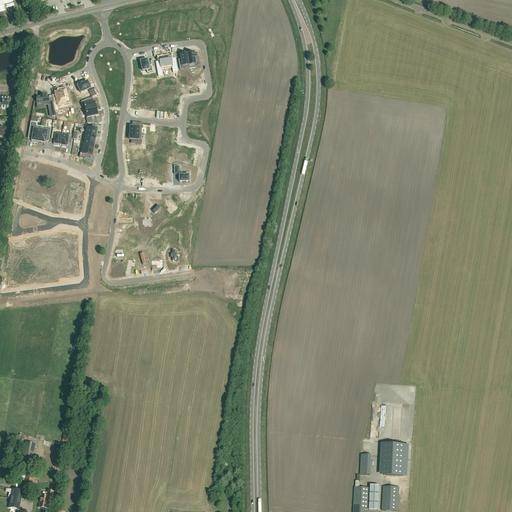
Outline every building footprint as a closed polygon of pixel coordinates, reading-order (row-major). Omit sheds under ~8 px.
[(0,0),(0,15),(6,14),(5,7),(13,5),(12,0),(0,0)] [(193,54),(187,55),(188,66),(194,65),(195,67),(200,67),(198,58),(194,59),(194,58),(193,54)] [(181,61),(178,62),(179,70),(183,69),(182,67),(188,66),(187,55),(180,56),(181,60),(181,61)] [(170,57),(164,58),(166,68),(172,67),(173,73),(178,73),(175,60),(174,60),(174,61),(171,61),(170,57)] [(156,64),(155,64),(158,77),(162,77),(161,69),(166,68),(164,58),(159,59),(159,63),(156,64)] [(147,73),(153,72),(151,66),(148,67),(147,60),(144,61),(144,60),(140,61),(142,72),(146,71),(147,73)] [(193,79),(187,80),(189,92),(195,91),(193,79)] [(187,80),(181,81),(183,93),(189,92),(187,80)] [(178,86),(171,87),(178,94),(183,93),(181,81),(177,82),(178,86)] [(77,87),(80,94),(87,91),(89,96),(96,93),(92,85),(88,87),(87,84),(86,83),(81,85),(80,84),(76,86),(77,87)] [(166,94),(166,97),(177,98),(178,94),(171,87),(170,94),(166,94)] [(56,102),(53,103),(55,111),(59,110),(59,109),(58,105),(69,102),(66,93),(65,93),(65,91),(60,92),(61,93),(56,94),(57,99),(55,100),(56,102)] [(40,98),(36,98),(37,104),(43,103),(43,105),(47,104),(47,106),(48,110),(50,109),(51,117),(52,117),(56,117),(55,111),(53,103),(53,101),(49,102),(48,97),(48,96),(45,96),(45,95),(40,96),(40,98)] [(0,98),(0,115),(1,115),(1,109),(11,109),(11,106),(10,106),(10,99),(0,98)] [(88,100),(81,102),(82,106),(84,105),(85,112),(96,110),(96,109),(94,103),(93,103),(89,104),(88,100)] [(96,110),(85,112),(87,118),(86,119),(87,124),(93,124),(92,118),(98,116),(96,109),(96,110)] [(31,123),(29,134),(32,134),(31,140),(31,141),(38,143),(40,131),(35,130),(36,124),(31,123)] [(129,128),(129,132),(129,134),(141,134),(142,128),(142,124),(136,123),(136,128),(132,127),(130,127),(130,128),(129,128)] [(85,126),(84,135),(95,137),(97,130),(96,130),(91,129),(92,126),(85,126)] [(40,131),(38,143),(45,144),(45,142),(46,137),(49,137),(50,131),(51,129),(46,128),(46,132),(40,131)] [(53,129),(51,140),(54,140),(54,144),(53,145),(58,146),(60,146),(62,135),(62,134),(56,133),(55,129),(53,129)] [(129,134),(129,140),(131,140),(135,140),(135,145),(141,145),(141,140),(141,134),(129,134)] [(62,135),(60,146),(62,147),(66,147),(67,143),(70,143),(72,135),(68,135),(68,136),(62,135)] [(84,135),(82,141),(85,141),(85,142),(94,144),(94,143),(95,137),(84,135)] [(82,142),(81,148),(93,151),(94,144),(85,142),(84,143),(82,142)] [(166,146),(159,152),(162,156),(174,147),(174,143),(167,143),(166,146)] [(174,147),(162,156),(165,160),(172,154),(176,155),(177,155),(178,148),(174,147)] [(80,155),(79,158),(85,159),(86,156),(90,157),(91,157),(93,151),(81,148),(80,155)] [(176,155),(176,159),(182,160),(184,149),(178,148),(177,155),(176,155)] [(184,149),(182,160),(188,162),(191,150),(184,149)] [(157,174),(157,182),(167,182),(167,180),(167,179),(172,179),(172,165),(169,164),(169,169),(167,169),(167,174),(166,174),(157,174)] [(179,167),(174,167),(174,175),(179,175),(179,182),(179,183),(189,182),(188,176),(182,176),(182,172),(179,173),(179,167)] [(69,185),(68,187),(83,189),(84,182),(73,181),(72,185),(69,185)] [(68,187),(68,189),(72,190),(71,194),(81,196),(83,189),(68,187)] [(67,198),(66,200),(80,202),(81,196),(71,194),(70,198),(67,198)] [(66,200),(66,202),(69,203),(69,207),(79,209),(80,202),(66,200)] [(168,201),(165,203),(173,212),(176,209),(168,201)] [(64,211),(64,213),(78,215),(79,209),(69,207),(68,211),(64,211)] [(143,221),(143,224),(146,224),(146,227),(146,228),(148,228),(148,227),(149,227),(149,224),(152,224),(152,221),(149,221),(149,218),(146,218),(146,221),(143,221)] [(74,235),(62,236),(65,275),(77,275),(77,270),(77,268),(77,265),(76,265),(74,235)] [(132,238),(124,245),(127,248),(135,241),(132,238)] [(157,242),(153,245),(158,253),(162,250),(157,242)] [(119,252),(117,252),(118,259),(120,258),(120,256),(122,256),(122,257),(125,256),(122,250),(120,251),(121,253),(119,254),(119,253),(120,253),(120,252),(119,253),(119,252)] [(25,443),(20,467),(30,469),(35,445),(25,443)] [(361,455),(361,475),(372,475),(372,455),(361,455)] [(15,471),(14,480),(21,481),(22,474),(22,472),(19,471),(15,471)] [(24,482),(23,487),(32,488),(35,476),(25,474),(24,482)] [(370,488),(359,488),(360,481),(356,481),(355,487),(354,487),(353,510),(369,510),(370,488)] [(371,485),(371,510),(380,510),(380,485),(371,485)] [(383,487),(381,511),(398,511),(399,488),(383,487)] [(8,498),(10,498),(9,503),(9,508),(18,510),(19,509),(19,504),(19,505),(22,492),(6,489),(5,493),(8,493),(8,498)] [(41,496),(39,508),(41,509),(43,509),(45,509),(46,506),(50,507),(51,507),(51,506),(51,503),(53,492),(47,491),(47,493),(43,492),(42,496),(41,496)]
